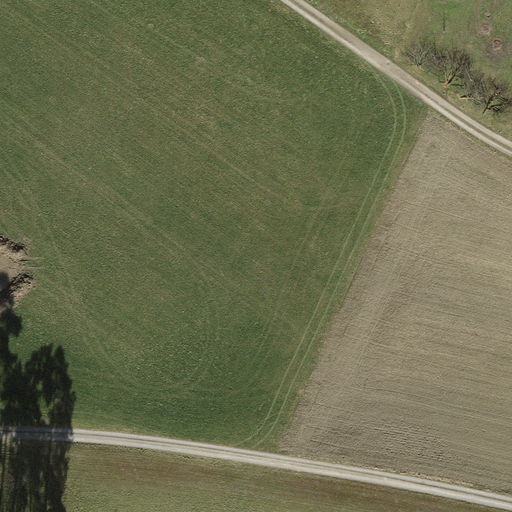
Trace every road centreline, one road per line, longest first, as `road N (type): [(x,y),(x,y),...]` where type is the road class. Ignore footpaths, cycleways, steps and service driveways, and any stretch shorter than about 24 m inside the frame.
road 1 (track): [(0,439),(129,446),(511,511)]
road 2 (track): [(294,0),(511,152)]
